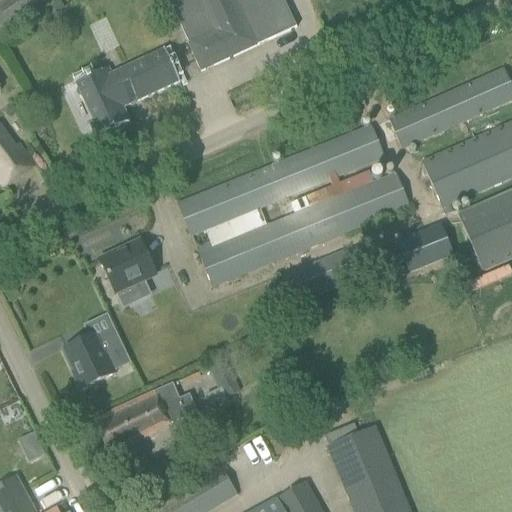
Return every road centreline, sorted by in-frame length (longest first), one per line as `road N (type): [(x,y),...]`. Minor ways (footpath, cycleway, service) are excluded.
road 1 (unclassified): [(0,243),(511,1)]
road 2 (unclassified): [(91,511),(0,326)]
